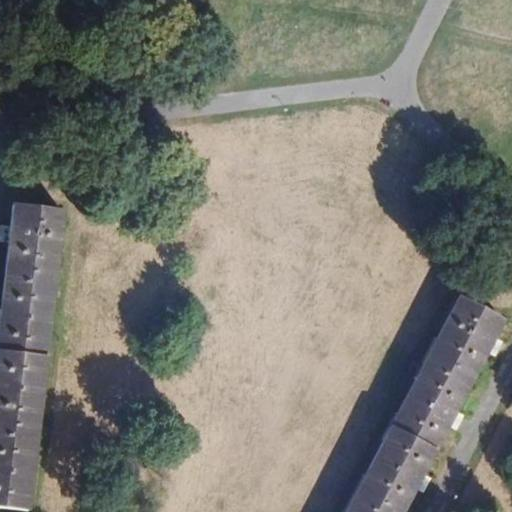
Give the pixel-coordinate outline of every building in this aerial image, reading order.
[(0,511),(7,511),(19,511),(56,211),(8,204),(6,223),(4,240),(0,273),(0,511)] [(397,511),(408,492),(416,477),(444,427),(451,414),(480,360),(491,340),(498,327),(454,301),(339,511),(397,511)] [(501,346),(491,340),(480,360),(490,366),(501,346)] [(461,419),(451,414),(444,427),(454,432),(461,419)] [(416,477),(408,492),(418,497),(426,482),(416,477)]
